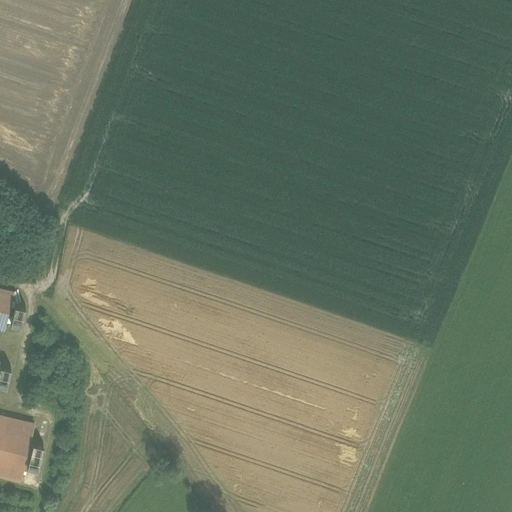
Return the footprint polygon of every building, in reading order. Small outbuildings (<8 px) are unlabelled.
[(14,291),(0,287),(0,329),(4,331),(7,318),(12,300),(14,291)] [(26,304),(12,300),(7,318),(21,322),(26,304)] [(11,365),(0,362),(0,381),(7,383),(11,365)] [(0,414),(0,476),(19,481),(34,422),(0,414)] [(44,447),(34,444),(28,471),(38,473),(44,447)]
